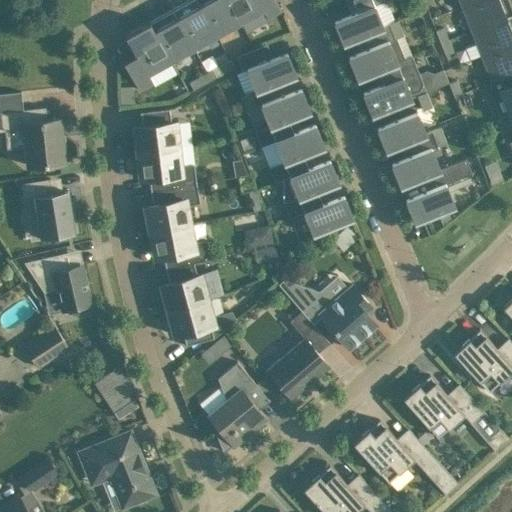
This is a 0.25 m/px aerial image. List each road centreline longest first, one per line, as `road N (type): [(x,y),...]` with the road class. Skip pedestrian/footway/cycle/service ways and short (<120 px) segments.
road 1 (residential): [(211,511),(142,337),(112,213),(100,112),(103,0)]
road 2 (residential): [(428,323),(295,0)]
road 3 (residential): [(220,511),(428,323)]
